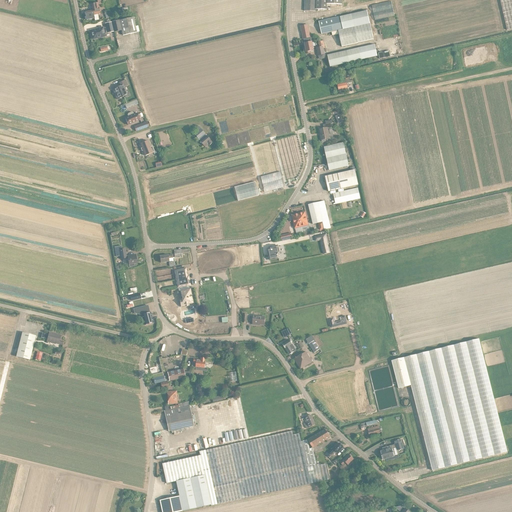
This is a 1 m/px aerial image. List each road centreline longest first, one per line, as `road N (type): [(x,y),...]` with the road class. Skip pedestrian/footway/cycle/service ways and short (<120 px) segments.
road 1 (unclassified): [(147,248),(263,235),(307,172),(289,0)]
road 2 (unclassified): [(431,511),(344,438),(273,348),(246,338),(201,340),(169,327)]
road 3 (track): [(129,212),(71,29),(0,11)]
road 4 (unclassified): [(147,248),(134,173),(75,0)]
road 5 (track): [(128,52),(138,95),(160,123),(298,90)]
road 6 (unclassified): [(147,511),(152,449),(142,363),(154,341)]
road 7 (unclassified): [(154,341),(0,304)]
road 8 (track): [(0,106),(120,137)]
